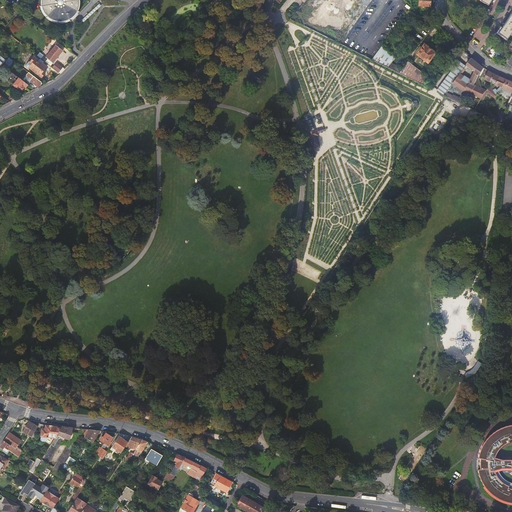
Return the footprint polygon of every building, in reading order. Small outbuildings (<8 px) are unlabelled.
[(41,0),(41,2),(41,8),(41,9),(43,14),(47,19),(52,22),(57,24),(58,24),(64,24),(69,22),(70,22),(74,18),(78,13),(79,7),(79,1),(78,0),(41,0)] [(101,6),(99,4),(82,20),(84,22),(101,6)] [(511,12),(511,15),(505,24),(504,24),(502,26),(503,27),(498,33),(506,39),(511,31),(511,12)] [(45,58),(46,58),(53,63),(63,51),(56,45),(45,58)] [(424,46),(416,57),(427,65),(436,55),(424,46)] [(372,60),(388,68),(396,58),(381,47),(372,60)] [(34,57),(30,62),(32,64),(29,68),(42,78),(45,73),(43,72),(46,67),(34,57)] [(10,68),(14,62),(9,58),(4,64),(10,68)] [(472,58),(464,70),(465,70),(467,68),(468,68),(469,66),(476,71),(471,81),(470,83),(474,85),(479,75),(481,75),(484,68),(479,64),(472,58)] [(437,90),(444,95),(466,66),(459,61),(437,90)] [(399,73),(419,83),(426,74),(425,73),(424,74),(408,62),(399,73)] [(56,64),(53,68),(58,72),(62,68),(56,64)] [(494,74),(489,71),(485,79),(487,81),(487,82),(490,83),(494,74)] [(33,77),(30,74),(29,73),(23,80),(25,81),(26,80),(30,83),(31,82),(38,88),(42,83),(34,76),(33,77)] [(462,79),(464,76),(461,73),(453,84),(463,91),(462,92),(464,94),(466,91),(469,85),(462,79)] [(490,83),(492,84),(493,83),(496,85),(500,76),(496,75),(494,74),(490,83)] [(471,81),(464,76),(462,79),(469,85),(470,83),(471,81)] [(493,83),(492,84),(495,86),(496,85),(504,88),(507,80),(506,79),(503,78),(500,76),(496,85),(493,83)] [(28,86),(20,80),(14,87),(20,91),(21,90),(22,91),(25,88),(26,89),(28,86)] [(469,85),(466,91),(481,98),(485,91),(486,91),(474,85),(470,83),(469,85)] [(495,99),(498,94),(489,88),(488,89),(487,91),(486,91),(485,91),(495,99)] [(454,95),(453,96),(451,99),(459,103),(462,99),(454,95)] [(491,114),(489,118),(500,123),(503,116),(500,115),(499,117),(491,114)] [(303,120),(309,139),(310,139),(313,148),(320,146),(317,136),(319,136),(316,129),(315,130),(311,117),(303,120)] [(471,370),(465,373),(467,377),(476,373),(482,364),(478,361),(474,367),(471,370)] [(23,432),(31,436),(35,430),(37,426),(28,422),(23,432)] [(509,438),(511,437),(511,423),(499,427),(487,436),(481,446),(479,456),(481,456),(481,469),(479,469),(480,475),(485,486),(485,490),(493,496),(500,500),(509,504),(511,503),(511,487),(511,488),(509,487),(510,485),(507,484),(503,482),(499,479),(496,474),(495,470),(503,467),(511,467),(511,459),(504,459),(496,457),(497,453),(499,448),(504,445),(510,442),(509,438)] [(45,424),(45,427),(41,427),(40,435),(56,437),(63,426),(45,424)] [(72,431),(72,427),(63,426),(56,437),(48,449),(42,459),(47,463),(53,453),(63,437),(66,438),(68,438),(69,438),(71,438),(72,437),(73,435),(74,433),(74,432),(74,431),(72,431)] [(81,438),(83,436),(86,430),(80,429),(77,436),(81,438)] [(38,432),(35,430),(31,436),(29,442),(32,443),(38,432)] [(88,440),(90,442),(92,443),(99,432),(89,431),(85,437),(84,438),(88,440)] [(3,441),(15,449),(16,447),(21,441),(9,433),(3,441)] [(104,444),(109,436),(105,433),(103,438),(102,437),(99,441),(104,444)] [(102,446),(101,448),(98,453),(100,454),(104,457),(107,452),(104,450),(106,446),(108,447),(114,438),(110,435),(109,436),(104,444),(102,446)] [(125,447),(135,450),(142,440),(131,437),(127,443),(125,447)] [(118,441),(117,440),(112,447),(120,453),(125,447),(127,443),(124,441),(120,438),(118,441)] [(135,450),(133,454),(137,456),(140,452),(140,453),(147,442),(142,440),(135,450)] [(18,457),(21,453),(15,449),(3,441),(0,446),(0,447),(2,449),(3,449),(4,448),(7,450),(18,457)] [(61,468),(64,464),(76,446),(72,444),(69,449),(67,448),(65,451),(54,468),(57,470),(59,472),(61,468)] [(120,453),(112,447),(110,450),(119,455),(120,453)] [(145,459),(156,466),(162,457),(150,450),(145,459)] [(124,461),(127,463),(133,454),(131,453),(129,456),(128,455),(124,461)] [(173,460),(176,462),(170,473),(175,476),(178,469),(184,458),(176,454),(173,460)] [(30,469),(29,471),(32,473),(41,461),(37,458),(34,462),(30,460),(26,466),(30,469)] [(195,475),(199,466),(184,458),(178,469),(180,470),(182,465),(190,469),(188,472),(195,475)] [(64,464),(61,468),(73,476),(75,473),(76,472),(64,464)] [(205,469),(199,466),(195,475),(194,477),(199,480),(205,469)] [(174,476),(167,472),(164,478),(171,481),(174,476)] [(85,479),(81,477),(75,473),(73,476),(69,483),(73,485),(73,484),(77,486),(80,482),(81,481),(83,482),(82,483),(80,485),(70,501),(73,503),(76,498),(87,481),(85,479)] [(226,492),(231,482),(215,474),(209,483),(226,492)] [(152,476),(147,485),(158,490),(161,482),(156,480),(156,478),(152,476)] [(35,483),(27,495),(32,498),(35,495),(37,496),(36,497),(40,500),(47,490),(49,488),(43,484),(41,487),(35,483)] [(124,499),(130,503),(136,493),(126,487),(119,498),(118,499),(122,502),(124,499)] [(39,501),(49,507),(56,496),(47,490),(40,500),(39,501)] [(184,511),(193,511),(195,509),(192,507),(196,500),(195,500),(195,499),(194,498),(193,499),(191,498),(192,496),(188,494),(179,509),(184,511)] [(59,498),(56,496),(49,507),(52,509),(59,498)] [(246,511),(261,511),(263,510),(240,497),(235,506),(246,511)] [(15,511),(19,506),(5,498),(2,503),(5,505),(2,510),(5,511),(15,511)] [(80,511),(83,508),(86,504),(86,503),(76,498),(73,503),(67,511),(80,511)]
